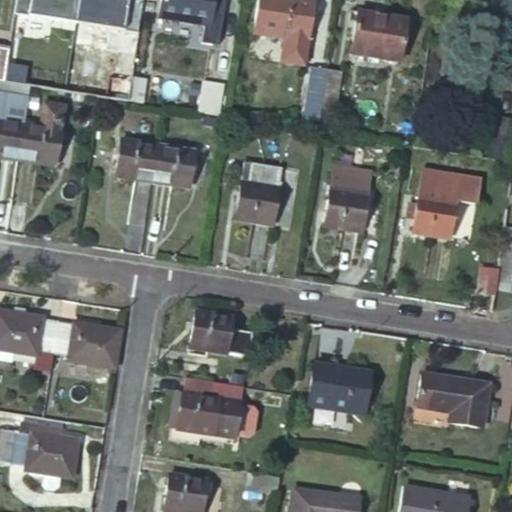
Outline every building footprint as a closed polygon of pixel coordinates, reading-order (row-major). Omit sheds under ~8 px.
[(210,0),(158,0),(156,20),(206,28),(210,0)] [(310,1),(305,0),(253,0),(248,35),(279,40),(275,63),(299,67),(310,1)] [(356,13),(349,12),(347,22),(355,23),(349,55),(398,62),(403,19),(356,12),(356,13)] [(5,49),(0,78),(0,81),(25,85),(30,51),(5,47),(5,49)] [(30,51),(25,85),(28,86),(87,95),(93,61),(30,51)] [(87,95),(95,96),(125,101),(128,77),(130,67),(93,61),(87,95)] [(314,122),(323,70),(306,68),(298,120),(314,122)] [(336,73),(323,70),(314,122),(328,124),(336,73)] [(140,79),(128,77),(125,101),(137,103),(140,79)] [(196,83),(191,111),(214,115),(219,87),(196,83)] [(41,104),(37,127),(57,130),(61,107),(41,104)] [(492,116),(485,157),(505,160),(511,119),(492,116)] [(0,158),(16,161),(21,125),(0,121),(0,158)] [(16,161),(52,166),(57,130),(37,127),(21,125),(16,161)] [(112,175),(149,181),(155,146),(118,140),(112,175)] [(149,181),(185,186),(191,151),(155,146),(149,181)] [(278,169),(242,163),(232,219),(270,225),(270,219),(286,222),(288,206),(272,203),(275,190),(278,169)] [(366,173),(330,167),(320,225),(357,232),(366,173)] [(292,171),(278,169),(275,190),(289,192),(292,171)] [(417,179),(415,196),(452,202),(454,185),(417,179)] [(446,240),(452,202),(415,196),(409,234),(446,240)] [(511,226),(506,225),(496,288),(511,290),(511,226)] [(480,263),(476,289),(492,292),(497,266),(480,263)] [(49,374),(53,352),(57,323),(42,320),(42,317),(0,311),(0,351),(36,357),(34,371),(49,374)] [(229,317),(193,312),(187,347),(224,352),(229,317)] [(57,323),(53,352),(69,354),(68,362),(114,368),(120,330),(74,322),(73,325),(57,323)] [(367,373),(309,365),(302,407),(360,417),(367,373)] [(486,384),(420,374),(414,409),(447,414),(445,423),(479,428),(486,384)] [(247,387),(183,377),(180,392),(175,427),(240,437),(247,387)] [(175,427),(180,392),(175,391),(170,427),(175,427)] [(72,476),(78,439),(59,436),(52,435),(53,427),(20,422),(18,432),(15,432),(11,462),(26,464),(26,469),(44,472),(58,474),(72,476)] [(60,428),(53,427),(52,435),(59,436),(60,428)] [(15,432),(3,430),(0,447),(0,460),(11,462),(15,432)] [(275,489),(278,474),(249,469),(246,485),(275,489)] [(58,474),(44,472),(42,482),(45,487),(52,488),(57,485),(58,474)] [(200,511),(205,479),(168,473),(163,509),(180,511),(200,511)] [(395,511),(461,511),(464,495),(400,486),(395,511)] [(356,511),(358,497),(294,488),(290,511),(356,511)]
